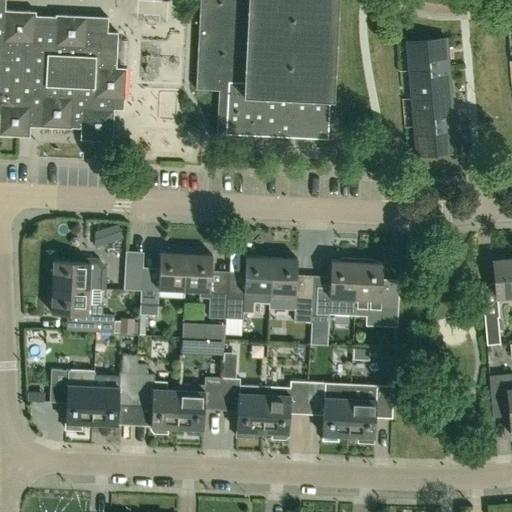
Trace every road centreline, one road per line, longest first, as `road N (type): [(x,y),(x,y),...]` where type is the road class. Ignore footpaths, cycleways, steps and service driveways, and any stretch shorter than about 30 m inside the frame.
road 1 (residential): [(0,196),(397,217),(511,212)]
road 2 (residential): [(511,475),(7,460)]
road 3 (residential): [(7,460),(0,229)]
